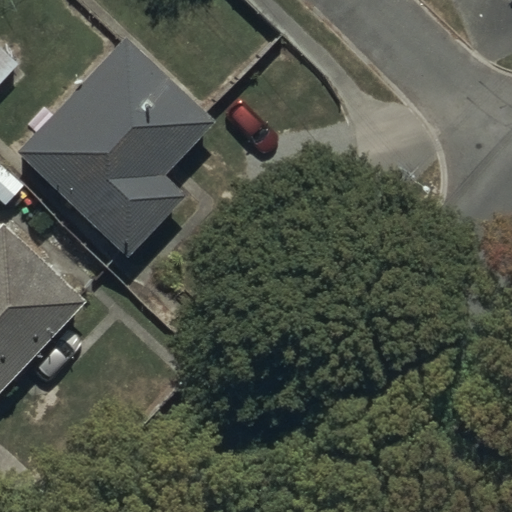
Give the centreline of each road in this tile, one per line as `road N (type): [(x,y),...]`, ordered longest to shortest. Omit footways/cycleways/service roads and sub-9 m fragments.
road 1 (residential): [(511,238),(242,511)]
road 2 (residential): [(511,143),(361,0)]
